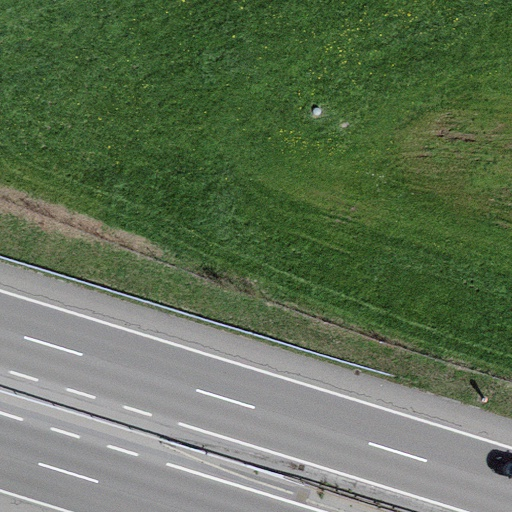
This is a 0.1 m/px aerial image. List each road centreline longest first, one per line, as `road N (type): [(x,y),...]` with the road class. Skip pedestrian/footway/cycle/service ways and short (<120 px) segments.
road 1 (motorway): [(511,486),(0,327)]
road 2 (motorway): [(0,453),(185,511)]
